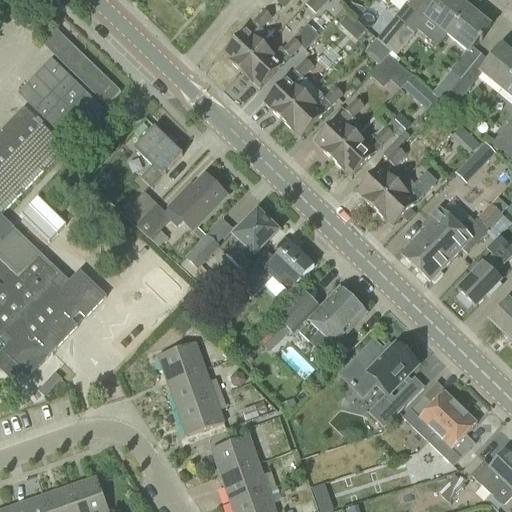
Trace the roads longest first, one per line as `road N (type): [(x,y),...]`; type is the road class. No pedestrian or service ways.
road 1 (secondary): [(511,402),(94,0)]
road 2 (residential): [(178,511),(151,463),(112,431),(80,432),(0,460)]
